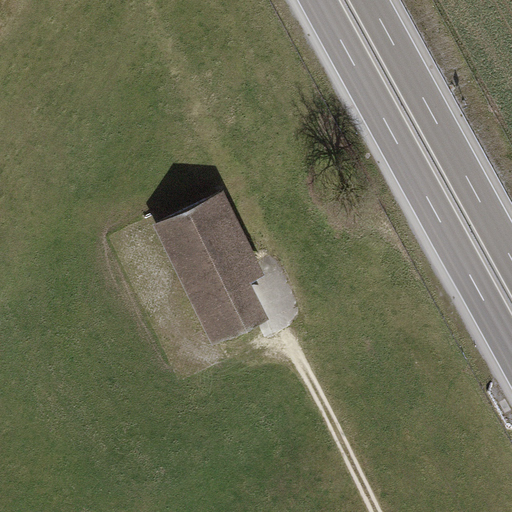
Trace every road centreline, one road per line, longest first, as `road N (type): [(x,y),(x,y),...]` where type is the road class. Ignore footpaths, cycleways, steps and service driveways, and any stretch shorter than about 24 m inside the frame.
road 1 (motorway): [(319,0),(511,350)]
road 2 (motorway): [(511,251),(374,0)]
road 3 (track): [(386,511),(300,312)]
